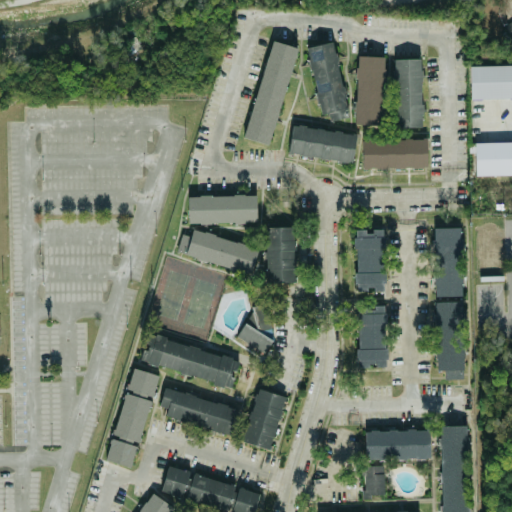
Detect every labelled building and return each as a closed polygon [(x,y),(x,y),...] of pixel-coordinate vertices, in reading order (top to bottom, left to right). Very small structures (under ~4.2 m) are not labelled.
[(243,137),(269,144),(296,44),(270,37),(243,137)] [(322,120),(348,115),(333,40),(307,45),(322,120)] [(356,54),(355,124),(383,124),(384,54),(356,54)] [(393,58),(393,126),(420,126),(420,57),(393,58)] [(511,63),(469,64),(469,98),(511,97),(511,63)] [(352,162),(355,131),(290,124),(287,154),(352,162)] [(425,167),(425,137),(361,137),(361,166),(425,167)] [(511,173),(511,140),(474,141),(474,174),(511,173)] [(187,221),(255,221),(255,193),(187,193),(187,221)] [(264,281),(294,280),(294,225),(263,225),(264,281)] [(462,294),(461,225),(432,225),(433,295),(462,294)] [(257,244),(191,227),(189,234),(181,232),(176,252),(250,272),(257,244)] [(384,228),(353,228),(354,290),(384,290),(384,228)] [(256,301),(235,334),(263,353),(274,337),(267,332),(274,323),(263,317),(269,309),(256,301)] [(444,378),(463,378),(463,301),(433,301),(433,370),(444,370),(444,378)] [(354,366),(385,366),(385,305),(354,305),(354,366)] [(230,386),(238,358),(147,332),(139,360),(230,386)] [(157,374),(130,367),(112,437),(109,436),(104,460),(130,467),(136,444),(138,444),(150,398),(151,398),(157,374)] [(231,433),(238,406),(164,386),(159,404),(166,406),(164,415),(231,433)] [(285,395),(255,387),(241,441),(271,449),(285,395)] [(428,429),(363,429),(363,457),(428,457),(428,429)] [(363,497),(370,497),(370,493),(383,493),(383,464),(362,465),(363,497)] [(160,491),(240,511),(252,511),(259,489),(167,465),(160,491)] [(167,511),(172,505),(148,490),(134,511),(167,511)] [(466,511),(466,490),(441,490),(441,511),(466,511)]
